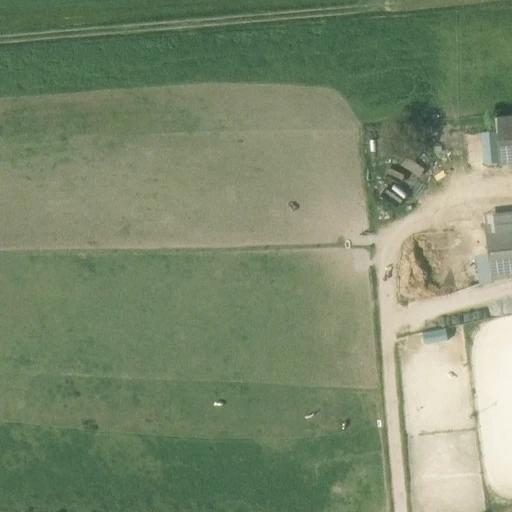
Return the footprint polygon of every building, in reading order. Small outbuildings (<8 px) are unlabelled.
[(500,166),(511,164),(511,116),(495,118),(500,166)] [(497,161),(494,131),(483,132),(486,162),(497,161)] [(485,229),(511,226),(511,212),(483,216),(485,229)] [(490,279),(511,276),(511,226),(485,229),(488,254),(490,279)] [(490,279),(488,254),(476,256),(480,287),(491,282),(490,279)]
